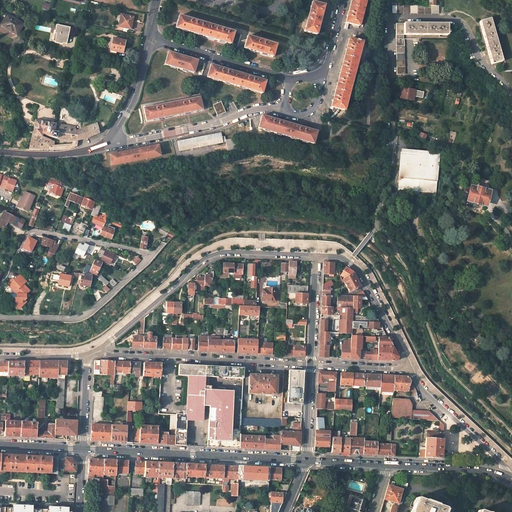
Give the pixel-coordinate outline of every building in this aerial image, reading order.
[(351,0),(348,13),(346,22),(359,25),(360,21),(359,20),(362,12),(363,12),(365,4),(364,4),(364,0),(351,0)] [(324,4),(312,1),(304,30),(317,34),(320,20),(324,4)] [(18,35),(24,24),(10,15),(3,26),(18,35)] [(134,17),(122,15),(119,26),(131,29),(134,17)] [(231,44),(235,32),(180,15),(176,27),(188,31),(216,39),(231,44)] [(479,21),(492,64),(503,61),(490,18),(479,21)] [(396,23),(396,34),(404,34),(448,34),(448,23),(396,23)] [(71,28),(57,25),(55,34),(57,34),(56,41),(64,43),(65,40),(68,40),(71,28)] [(273,57),(277,44),(248,36),(244,48),(259,52),(273,57)] [(13,50),(23,43),(19,37),(14,41),(15,42),(10,46),(13,50)] [(127,41),(114,38),(111,50),(123,53),(124,48),(126,49),(127,41)] [(363,42),(350,38),(347,46),(342,65),(336,87),(332,101),(331,106),(344,110),(346,105),(345,105),(347,96),(348,96),(350,88),(349,88),(352,79),(353,79),(355,71),(354,71),(356,62),(357,62),(359,55),(358,54),(360,46),(362,46),(363,42)] [(396,38),(396,74),(404,74),(404,38),(396,38)] [(194,73),(198,60),(182,56),(169,52),(165,64),(194,73)] [(262,94),(266,81),(259,79),(217,66),(210,64),(206,77),(262,94)] [(423,91),(401,87),(399,98),(413,101),(414,97),(422,98),(423,91)] [(200,97),(145,107),(147,120),(202,110),(200,97)] [(311,130),(277,120),(272,118),(262,115),(258,128),(313,145),(317,132),(311,130)] [(57,124),(35,120),(34,130),(42,133),(54,136),(58,138),(58,133),(55,131),(57,124)] [(76,127),(57,124),(55,131),(58,133),(58,138),(59,139),(63,140),(74,140),(77,141),(77,140),(85,138),(99,133),(100,132),(98,123),(78,130),(76,127)] [(42,133),(34,130),(33,135),(28,149),(53,150),(54,145),(54,141),(51,140),(51,139),(46,137),(42,136),(42,133)] [(222,132),(178,142),(180,151),(224,142),(227,141),(227,140),(226,135),(223,136),(222,132)] [(235,138),(227,140),(227,141),(229,152),(237,151),(235,138)] [(53,150),(61,149),(67,149),(71,148),(77,145),(77,141),(74,140),(73,144),(54,145),(53,150)] [(150,148),(120,153),(119,152),(110,153),(112,164),(160,155),(159,145),(149,146),(150,148)] [(439,154),(401,150),(398,187),(436,190),(439,154)] [(0,173),(0,182),(7,185),(6,188),(14,191),(18,180),(0,173)] [(52,186),(49,193),(60,197),(63,188),(61,188),(57,186),(58,183),(59,182),(51,179),(49,185),(52,186)] [(470,185),(465,202),(487,208),(492,190),(470,185)] [(25,192),(22,199),(23,200),(19,208),(28,211),(34,195),(25,192)] [(78,204),(81,197),(70,193),(65,206),(67,207),(70,200),(78,204)] [(95,201),(84,197),(81,204),(92,209),(95,201)] [(101,207),(95,205),(91,215),(95,216),(93,222),(103,226),(104,226),(107,220),(97,217),(99,211),(101,207)] [(33,227),(39,211),(35,209),(29,225),(33,227)] [(21,229),(25,221),(19,218),(19,219),(4,212),(1,219),(0,218),(0,226),(3,229),(7,222),(21,229)] [(64,215),(61,221),(71,226),(74,219),(64,215)] [(111,239),(115,231),(104,226),(103,226),(100,234),(111,239)] [(161,228),(159,233),(166,236),(168,231),(161,228)] [(36,241),(28,237),(26,242),(23,248),(31,252),(36,241)] [(53,253),(57,245),(55,244),(55,243),(44,238),(42,245),(51,248),(49,252),(53,253)] [(83,246),(80,244),(76,253),(83,257),(89,246),(85,244),(83,246)] [(108,253),(106,252),(100,250),(98,255),(103,257),(102,261),(111,264),(114,256),(113,255),(108,253)] [(98,273),(103,263),(95,260),(90,270),(98,273)] [(324,263),(323,274),(333,274),(334,263),(327,263),(324,263)] [(233,264),(223,264),(223,268),(221,268),(220,276),(225,277),(225,275),(228,275),(228,273),(233,273),(233,264)] [(243,265),(233,264),(233,273),(232,279),(235,279),(235,278),(241,278),(241,274),(242,274),(243,265)] [(256,265),(247,264),(246,277),(257,277),(257,268),(256,268),(256,265)] [(347,269),(345,267),(344,270),(340,275),(346,278),(354,274),(353,273),(347,269)] [(209,280),(209,275),(204,275),(204,277),(204,286),(211,287),(211,280),(212,280),(213,272),(210,271),(210,275),(210,280),(209,280)] [(66,275),(67,272),(62,272),(61,274),(58,284),(69,287),(71,277),(66,275)] [(89,286),(92,276),(82,274),(80,284),(89,286)] [(343,280),(344,281),(349,293),(361,287),(356,278),(354,274),(346,278),(343,280)] [(25,281),(19,275),(17,278),(16,277),(13,280),(14,281),(8,287),(17,294),(17,298),(15,298),(15,303),(13,305),(17,308),(18,307),(20,308),(27,302),(25,300),(26,299),(26,294),(29,290),(23,284),(25,281)] [(102,275),(99,278),(106,285),(109,282),(102,275)] [(332,281),(322,285),(322,291),(330,287),(333,285),(332,281)] [(275,286),(262,285),(262,300),(274,301),(275,286)] [(287,293),(294,293),(296,293),(307,294),(308,286),(288,285),(287,293)] [(322,291),(322,294),(334,295),(330,287),(322,291)] [(227,299),(218,298),(203,298),(202,304),(209,305),(224,305),(231,305),(231,304),(231,295),(232,292),(228,291),(227,293),(227,299)] [(307,299),(307,294),(296,293),(296,304),(307,304),(307,299)] [(242,296),(231,295),(231,304),(241,305),(242,296)] [(353,309),(353,297),(337,296),(336,308),(340,308),(353,309)] [(358,297),(353,297),(353,309),(353,313),(356,314),(357,309),(361,309),(361,300),(361,297),(358,297)] [(172,325),(176,325),(176,320),(176,313),(180,313),(181,304),(173,304),(173,313),(173,316),(172,325)] [(248,306),(242,306),(238,306),(238,315),(248,316),(248,306)] [(255,306),(248,306),(248,316),(254,316),(254,318),(256,318),(256,320),(258,320),(259,306),(255,306)] [(351,334),(351,333),(352,330),(352,322),(352,316),(353,313),(353,309),(340,308),(340,310),(339,333),(346,334),(351,334)] [(320,339),(319,346),(328,346),(328,333),(326,332),(320,332),(320,339)] [(143,333),(143,334),(143,337),(142,348),(148,349),(159,349),(159,342),(155,342),(155,338),(150,337),(151,333),(143,333)] [(181,350),(182,335),(175,335),(175,338),(172,338),(171,350),(176,350),(181,350)] [(143,337),(132,336),(131,348),(142,348),(143,337)] [(285,336),(285,340),(284,355),(304,356),(304,346),(288,345),(288,342),(291,342),(291,337),(285,336)] [(207,340),(208,337),(197,337),(197,351),(202,351),(207,351),(207,340)] [(351,337),(351,342),(350,359),(353,359),(359,359),(360,337),(351,337)] [(388,341),(387,338),(378,337),(377,350),(370,350),(370,353),(365,352),(365,360),(387,361),(395,361),(397,358),(395,353),(388,341)] [(171,350),(172,338),(163,338),(162,349),(166,349),(171,350)] [(207,340),(207,351),(214,352),(223,352),(223,341),(207,340)] [(247,340),(237,340),(236,353),(241,353),(247,353),(247,340)] [(257,340),(247,340),(247,353),(252,354),(257,354),(257,347),(257,344),(257,340)] [(223,341),(223,352),(228,352),(233,353),(233,341),(223,341)] [(350,359),(351,342),(345,341),(345,345),(342,345),(342,348),(341,348),(341,358),(343,358),(350,359)] [(263,347),(257,347),(257,354),(264,354),(272,355),(272,344),(263,344),(263,345),(263,347)] [(319,346),(319,357),(326,357),(327,358),(328,346),(319,346)] [(113,375),(114,374),(114,361),(95,360),(94,374),(110,375),(113,375)] [(7,375),(10,375),(23,376),(24,361),(14,362),(8,362),(7,371),(7,375)] [(29,361),(24,361),(23,376),(28,376),(28,374),(39,374),(39,361),(29,361)] [(39,361),(39,374),(39,377),(57,378),(57,374),(58,363),(58,361),(46,361),(39,361)] [(121,373),(129,373),(129,362),(121,361),(114,361),(114,374),(121,374),(121,373)] [(135,374),(139,374),(139,370),(139,362),(134,362),(129,362),(129,373),(135,374)] [(66,363),(58,363),(57,374),(62,374),(66,375),(66,363)] [(151,363),(144,363),(143,376),(160,377),(160,363),(151,363)] [(178,364),(177,375),(187,375),(186,415),(175,415),(174,445),(184,445),(185,426),(185,420),(202,421),(202,405),(209,406),(208,427),(207,440),(231,441),(233,392),(204,390),(204,376),(216,377),(216,378),(218,378),(219,377),(242,378),(243,368),(207,366),(178,364)] [(304,371),(289,370),(287,403),(302,404),(304,371)] [(322,378),(335,379),(335,372),(326,372),(318,372),(318,384),(320,383),(322,382),(322,378)] [(346,373),(340,373),(339,385),(352,385),(352,373),(346,373)] [(357,374),(352,373),(352,385),(352,388),(357,388),(358,385),(363,386),(363,374),(357,374)] [(372,374),(366,374),(365,389),(372,389),(372,386),(379,387),(380,375),(372,374)] [(249,375),(247,393),(275,395),(276,376),(249,375)] [(393,390),(394,376),(385,375),(380,375),(379,387),(379,391),(393,392),(393,390)] [(418,395),(410,380),(408,376),(400,376),(394,376),(393,390),(408,391),(412,394),(413,394),(415,397),(418,395)] [(62,409),(64,378),(61,378),(57,378),(56,408),(60,409),(62,409)] [(324,409),(324,403),(325,394),(317,394),(316,409),(324,409)] [(237,396),(234,406),(240,408),(243,397),(237,396)] [(45,400),(42,400),(37,399),(36,422),(35,438),(45,438),(54,439),(54,435),(55,422),(43,421),(45,400)] [(351,400),(334,399),(334,403),(333,410),(350,411),(351,400)] [(409,400),(392,399),(391,417),(438,420),(428,411),(410,410),(410,404),(409,400)] [(141,408),(141,403),(138,403),(132,402),(127,402),(127,410),(141,411),(141,408)] [(157,428),(157,444),(164,444),(174,445),(175,415),(171,414),(170,430),(172,430),(171,436),(168,435),(168,432),(162,432),(162,428),(157,428)] [(256,425),(280,427),(280,426),(280,420),(240,417),(240,424),(246,425),(252,425),(256,425)] [(316,429),(325,429),(325,418),(316,418),(316,429)] [(55,420),(55,422),(54,435),(60,435),(75,436),(76,421),(55,420)] [(5,423),(4,431),(4,432),(4,436),(12,437),(20,437),(21,422),(9,421),(5,421),(5,423)] [(443,425),(439,421),(439,433),(425,432),(424,446),(420,446),(420,450),(419,450),(419,457),(430,457),(441,458),(441,453),(442,443),(443,425)] [(36,422),(23,422),(21,422),(20,437),(23,437),(35,438),(36,422)] [(301,424),(293,423),(293,428),(295,428),(295,432),(293,432),(292,432),(282,431),(280,431),(280,435),(279,444),(285,444),(300,445),(301,424)] [(110,441),(111,425),(91,424),(90,440),(103,441),(110,441)] [(126,425),(111,425),(110,441),(115,442),(125,442),(126,425)] [(140,425),(140,426),(139,443),(143,443),(157,444),(157,428),(157,426),(140,425)] [(332,432),(315,431),(315,446),(318,446),(328,447),(328,446),(332,446),(332,438),(332,432)] [(279,444),(280,435),(272,435),(271,440),(267,439),(267,436),(264,436),(264,449),(271,450),(279,450),(279,444)] [(264,449),(264,436),(262,436),(262,437),(239,436),(239,448),(251,449),(264,449)] [(332,438),(332,446),(331,453),(336,453),(341,453),(348,454),(349,438),(332,438)] [(363,439),(349,438),(348,454),(355,454),(362,454),(363,441),(363,439)] [(398,440),(390,440),(390,444),(389,456),(392,456),(394,456),(394,446),(398,446),(398,440)] [(377,441),(363,441),(362,454),(369,455),(376,455),(377,444),(377,441)] [(377,444),(376,455),(380,455),(389,456),(390,444),(377,444)] [(0,471),(51,474),(51,457),(35,457),(15,455),(0,454),(0,471)] [(68,458),(65,458),(64,471),(75,471),(75,463),(71,458),(68,458)] [(103,475),(103,460),(96,459),(88,459),(87,477),(92,478),(92,474),(97,475),(97,478),(102,478),(103,475)] [(115,476),(115,471),(116,467),(116,460),(111,460),(103,460),(103,475),(115,476)] [(123,461),(116,460),(116,467),(119,467),(118,473),(127,473),(128,461),(123,461)] [(144,474),(145,462),(140,462),(135,461),(135,473),(144,474)] [(153,462),(145,462),(144,474),(144,477),(158,477),(159,463),(153,462)] [(172,478),(172,463),(168,463),(165,463),(159,463),(158,477),(159,478),(170,478),(172,478)] [(185,476),(186,464),(180,464),(172,463),(172,478),(185,479),(185,476)] [(200,465),(186,464),(185,476),(203,477),(204,477),(205,465),(200,465)] [(204,481),(205,481),(209,481),(209,478),(223,478),(224,466),(218,466),(205,465),(204,477),(204,481)] [(225,477),(227,477),(238,478),(239,467),(234,466),(224,466),(223,478),(222,490),(227,491),(228,485),(227,485),(227,481),(225,481),(225,478),(225,477)] [(278,469),(269,468),(269,479),(280,480),(281,469),(278,469)] [(102,480),(102,482),(101,505),(114,505),(115,487),(111,487),(107,486),(107,480),(102,480)] [(157,489),(156,511),(163,511),(165,484),(159,484),(157,484),(157,489)] [(289,485),(281,484),(281,489),(279,489),(279,492),(286,493),(289,485)] [(402,489),(387,485),(383,499),(398,503),(402,489)] [(129,488),(129,496),(132,496),(143,497),(143,489),(129,488)] [(200,492),(186,491),(186,505),(199,505),(200,492)] [(286,493),(279,492),(271,492),(269,511),(277,511),(281,505),(286,493)] [(353,511),(352,511),(363,511),(364,511),(361,510),(362,507),(364,501),(351,498),(347,510),(353,511)] [(444,511),(446,508),(438,505),(438,506),(432,504),(432,503),(429,501),(428,502),(425,501),(426,501),(418,498),(415,504),(412,510),(413,511),(412,511),(444,511)] [(7,511),(8,503),(0,503),(0,511),(7,511)] [(72,511),(73,506),(8,503),(7,511),(72,511)]
